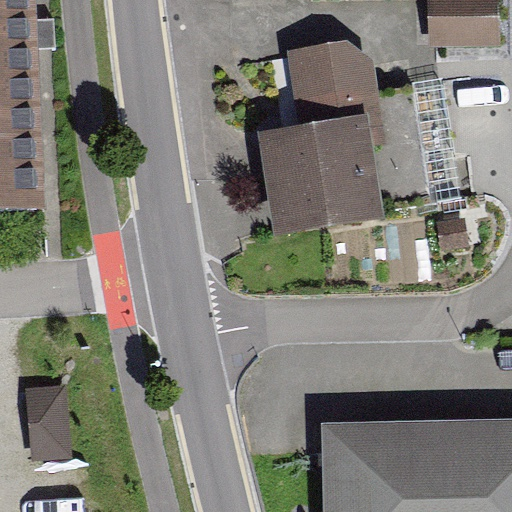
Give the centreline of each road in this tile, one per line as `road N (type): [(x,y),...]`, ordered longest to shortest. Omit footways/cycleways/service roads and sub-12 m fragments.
road 1 (residential): [(187,339),(266,324),(453,319),(511,297)]
road 2 (tertiary): [(173,272),(136,0)]
road 3 (tertiary): [(229,511),(187,339)]
road 4 (residential): [(173,272),(0,289)]
